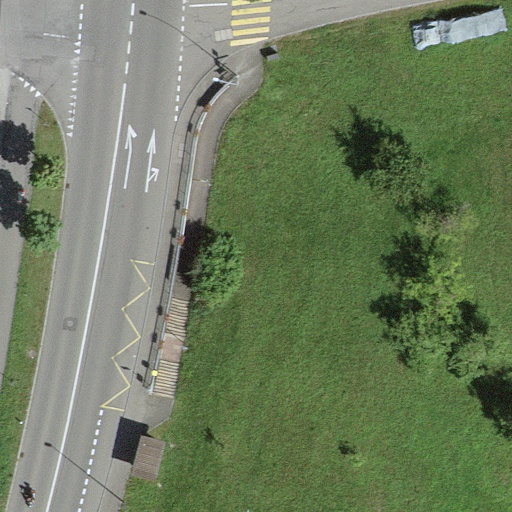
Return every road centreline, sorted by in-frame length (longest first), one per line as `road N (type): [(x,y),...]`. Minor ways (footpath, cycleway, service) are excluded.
road 1 (secondary): [(46,511),(88,334),(131,14)]
road 2 (residential): [(0,22),(28,28),(131,14)]
